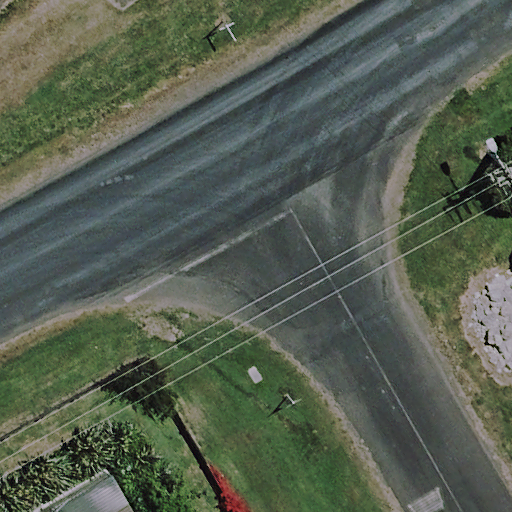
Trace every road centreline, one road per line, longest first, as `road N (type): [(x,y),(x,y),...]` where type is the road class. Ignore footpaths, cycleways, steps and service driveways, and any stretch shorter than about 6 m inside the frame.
road 1 (unclassified): [(246,134),(462,511)]
road 2 (unclassified): [(246,134),(0,269)]
road 3 (unclassified): [(469,0),(246,134)]
